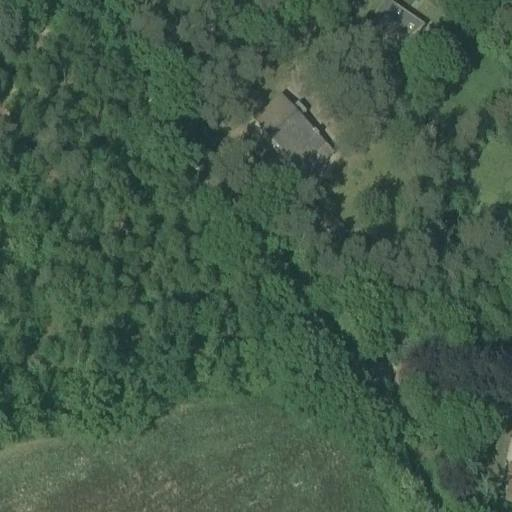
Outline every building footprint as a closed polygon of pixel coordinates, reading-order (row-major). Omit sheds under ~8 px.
[(426,0),(439,8),(444,0),(426,0)] [(416,41),(424,30),(386,5),(369,31),(412,60),(422,45),(416,41)] [(171,90),(195,73),(182,54),(158,71),(171,90)] [(306,182),(334,158),(300,121),(305,116),(297,106),(291,112),(279,98),(252,123),(306,182)] [(247,181),(260,171),(248,156),(246,157),(242,152),(230,161),(247,181)] [(269,165),(260,171),(247,181),(238,189),(252,209),(264,201),(255,187),(256,187),(275,210),(282,203),(294,193),(269,165)] [(305,205),(294,193),(282,203),(293,215),(305,205)] [(465,297),(482,294),(479,278),(462,280),(465,297)] [(511,349),(477,356),(481,380),(511,374),(511,349)]
